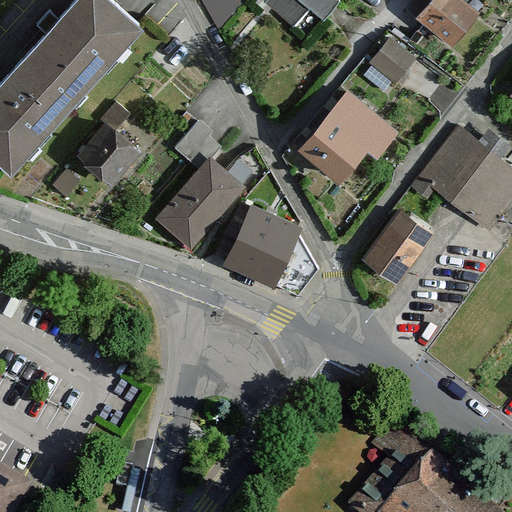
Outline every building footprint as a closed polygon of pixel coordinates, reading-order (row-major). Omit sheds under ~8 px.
[(59,0),(0,62),(0,136),(16,152),(137,27),(108,0),(59,0)] [(205,0),(233,19),(246,0),(205,0)] [(324,0),(270,0),(268,3),(299,36),(326,2),(324,0)] [(454,0),(421,0),(412,13),(448,45),(469,15),(454,0)] [(384,36),(365,62),(389,88),(410,60),(384,36)] [(346,83),(296,147),(334,178),(359,141),(369,153),(390,126),(346,83)] [(106,114),(74,149),(112,182),(143,147),(106,114)] [(511,163),(465,115),(427,168),(486,232),(511,196),(511,163)] [(210,152),(152,212),(188,247),(246,187),(210,152)] [(300,229),(249,205),(223,258),(293,291),(305,267),(286,258),(300,229)] [(400,205),(366,249),(396,277),(428,231),(400,205)] [(499,511),(418,437),(354,500),(367,511),(499,511)] [(0,511),(20,511),(37,480),(0,461),(0,511)]
